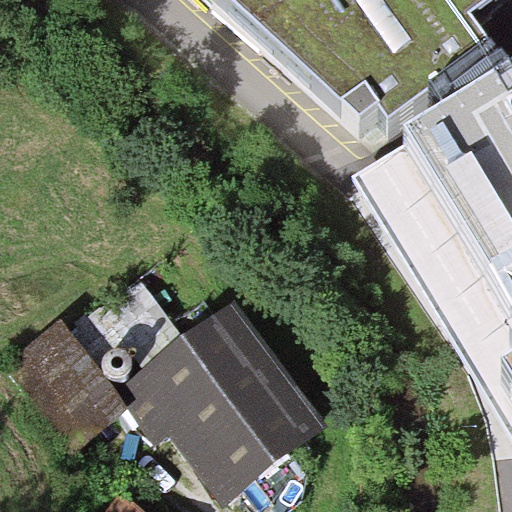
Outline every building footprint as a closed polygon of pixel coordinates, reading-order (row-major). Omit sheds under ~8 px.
[(216,0),(362,128),(379,118),(388,133),(495,57),(470,28),(507,0),(216,0)] [(511,94),(384,175),(511,378),(511,388),(507,392),(511,400),(511,94)] [(222,511),(328,435),(236,309),(128,388),(219,511),(222,511)] [(63,327),(6,367),(64,449),(121,409),(63,327)] [(105,511),(142,511),(124,495),(105,511)]
